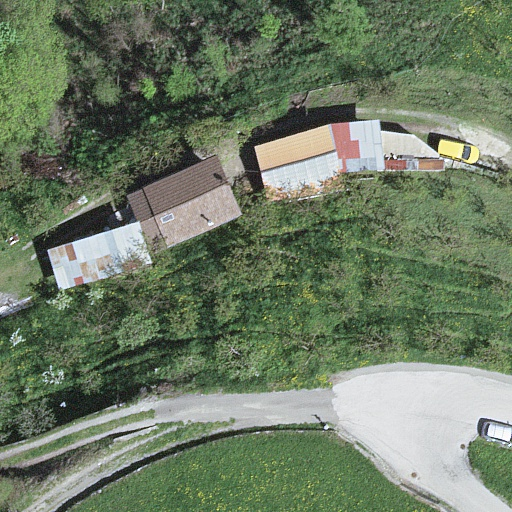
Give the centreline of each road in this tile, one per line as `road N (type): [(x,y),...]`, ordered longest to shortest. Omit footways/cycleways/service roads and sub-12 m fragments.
road 1 (track): [(27,251),(182,156),(314,117),(400,115),(511,152)]
road 2 (unclassified): [(490,511),(409,449),(406,410),(443,392),(511,409)]
road 3 (track): [(255,407),(162,438),(68,486),(39,511)]
